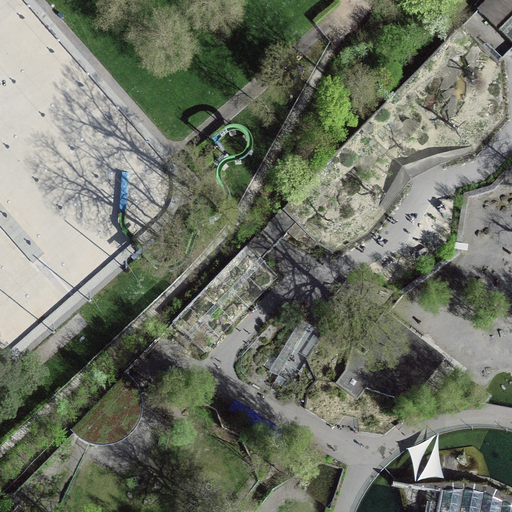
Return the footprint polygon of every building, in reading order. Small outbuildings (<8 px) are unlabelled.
[(511,0),(488,0),(478,11),(500,32),(511,18),(511,0)] [(246,246),(261,260),(276,245),(281,240),(295,225),(288,218),(325,180),(336,191),(341,186),(330,174),(343,161),(347,166),(353,159),(360,165),(370,155),(371,156),(389,138),(387,137),(398,126),(387,116),(469,32),(462,26),(279,212),(246,246)] [(381,209),(384,210),(411,178),(448,158),(473,148),(472,146),(446,153),(401,169),(381,209)] [(277,275),(261,260),(246,246),(174,322),(205,352),(277,275)] [(345,371),(335,384),(357,400),(365,389),(379,394),(393,398),(399,411),(410,405),(420,393),(445,360),(447,358),(385,312),(359,345),(354,341),(353,343),(345,371)] [(97,444),(101,444),(105,444),(109,443),(112,442),(116,441),(119,440),(121,438),(123,437),(125,435),(127,434),(128,432),(130,431),(131,429),(133,427),(134,425),(135,423),(136,421),(137,418),(138,416),(139,414),(139,411),(139,408),(140,405),(140,402),(139,399),(139,396),(137,391),(136,390),(135,387),(134,385),(132,382),(131,380),(129,379),(126,375),(70,433),(74,434),(77,437),(80,438),(83,440),(86,441),(88,442),(89,443),(93,443),(97,444)] [(511,511),(511,492),(488,482),(465,478),(409,482),(409,488),(441,494),(437,511),(511,511)]
